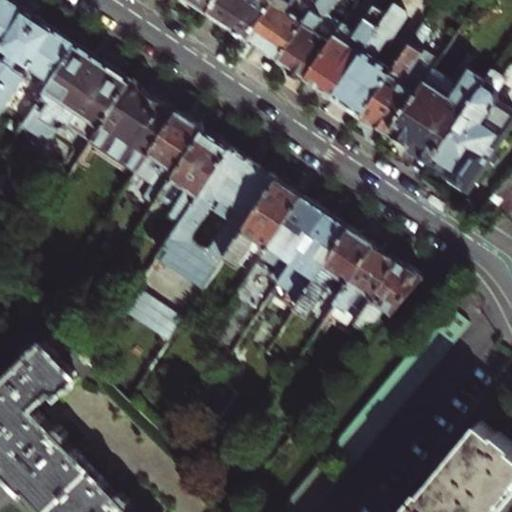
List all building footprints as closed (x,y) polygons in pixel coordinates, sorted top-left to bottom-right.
[(0,0),(0,80),(42,18),(23,5),(14,0),(0,0)] [(187,0),(195,5),(208,14),(217,0),(187,0)] [(217,0),(208,14),(226,26),(248,40),(275,0),(217,0)] [(275,0),(248,40),(262,50),(279,61),(316,6),(308,0),(275,0)] [(320,0),(316,6),(279,61),(292,70),(306,80),(342,26),(349,16),(335,6),(338,0),(320,0)] [(387,17),(333,97),(347,107),(362,117),(405,53),(387,41),(394,38),(407,18),(406,12),(395,4),(387,17)] [(342,26),(306,80),(319,88),(333,97),(387,17),(376,9),(358,36),(342,26)] [(46,74),(55,80),(80,43),(63,32),(42,18),(0,80),(0,111),(6,110),(14,98),(20,102),(34,80),(38,82),(41,80),(46,74)] [(89,146),(134,79),(106,60),(80,43),(55,80),(27,123),(46,136),(54,135),(75,149),(66,163),(74,168),(89,146)] [(405,53),(362,117),(374,125),(390,136),(431,75),(438,64),(410,46),(405,53)] [(511,124),(511,66),(504,78),(494,71),(487,81),(431,164),(440,169),(446,173),(446,176),(447,177),(449,183),(462,192),(467,191),(469,191),(483,170),(487,173),(496,160),(490,156),(511,124)] [(403,145),(431,164),(487,81),(471,70),(456,92),(431,75),(390,136),(403,145)] [(135,178),(180,110),(166,101),(169,97),(160,90),(151,84),(148,89),(134,79),(89,146),(95,151),(101,142),(135,164),(129,174),(135,178)] [(157,203),(207,128),(194,120),(180,110),(135,178),(125,193),(147,208),(142,214),(148,217),(157,203)] [(184,221),(234,147),(220,137),(207,128),(157,203),(184,221)] [(95,151),(129,174),(135,164),(101,142),(95,151)] [(256,161),(234,147),(184,221),(162,254),(207,286),(227,255),(280,177),(256,161)] [(511,172),(491,197),(511,214),(511,172)] [(252,272),(263,255),(305,194),(291,185),(280,177),(227,255),(252,272)] [(281,280),(329,210),(315,201),(305,194),(263,255),(276,264),(270,273),(281,280)] [(299,306),(353,226),(340,217),(329,210),(281,280),(274,292),(298,308),(299,306)] [(329,287),(342,296),(377,242),(365,234),(353,226),(299,306),(311,314),(329,287)] [(338,301),(361,317),(401,258),(389,250),(377,242),(342,296),(338,301)] [(361,317),(359,321),(364,324),(368,317),(377,321),(386,308),(394,313),(426,275),(413,266),(401,258),(361,317)] [(139,288),(125,309),(170,340),(185,320),(139,288)] [(359,321),(361,317),(338,301),(317,332),(322,335),(332,322),(350,334),(359,321)] [(326,454),(347,470),(470,323),(449,305),(326,454)] [(0,459),(45,417),(43,415),(46,411),(32,397),(50,380),(56,387),(75,369),(82,368),(91,359),(78,347),(66,358),(45,336),(0,379),(0,459)] [(285,362),(278,372),(286,378),(293,368),(285,362)] [(45,417),(0,459),(0,460),(3,463),(1,466),(13,479),(25,492),(28,489),(34,495),(48,510),(95,462),(78,444),(74,447),(45,417)] [(489,511),(511,485),(511,444),(482,419),(409,506),(401,499),(395,506),(389,511),(489,511)] [(143,511),(141,510),(138,511),(135,511),(108,484),(112,480),(95,462),(48,510),(49,511),(143,511)] [(283,505),(291,511),(312,511),(337,483),(316,465),(283,505)]
